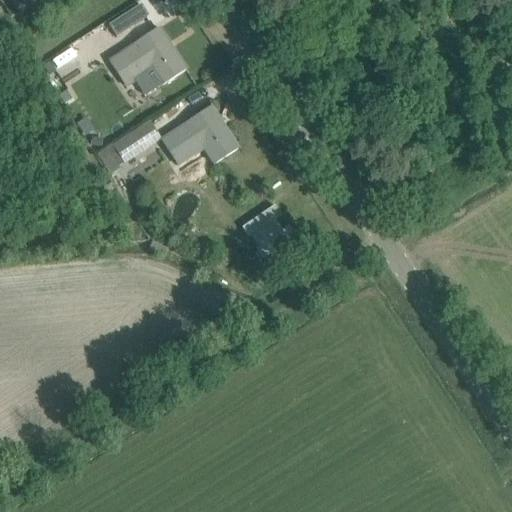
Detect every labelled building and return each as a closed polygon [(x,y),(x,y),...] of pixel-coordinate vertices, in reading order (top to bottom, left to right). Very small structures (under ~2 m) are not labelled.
[(109,26),(117,38),(133,27),(125,16),(109,26)] [(187,71),(159,29),(136,44),(137,45),(110,63),(127,88),(153,70),(163,86),(187,71)] [(44,67),(50,78),(78,58),(71,49),(55,60),(44,67)] [(239,150),(211,108),(188,123),(189,124),(162,142),(179,167),(205,149),(215,165),(239,150)] [(96,158),(107,174),(124,163),(125,164),(161,140),(150,123),(113,147),(96,158)] [(103,141),(92,139),(91,146),(102,148),(103,141)] [(278,253),(298,240),(278,210),(248,230),(261,250),(271,243),(278,253)]
